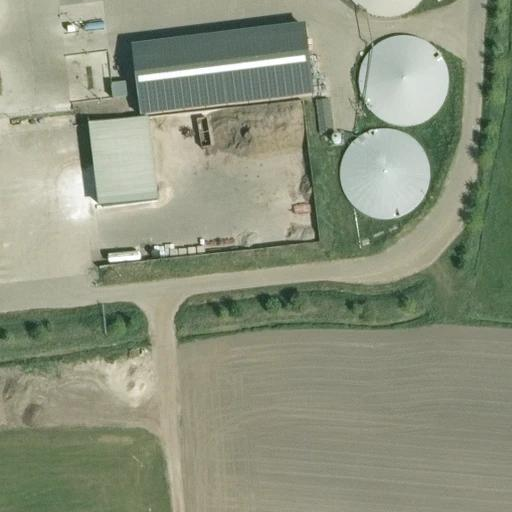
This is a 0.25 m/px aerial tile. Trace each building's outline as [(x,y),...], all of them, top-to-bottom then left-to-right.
[(353,0),(357,4),(362,7),(366,10),(371,13),(376,14),(381,16),(387,16),(392,16),(397,15),(403,14),(408,11),(412,9),(416,5),(420,2),(421,0),(353,0)] [(439,56),(436,51),(432,48),(427,44),(423,42),(418,40),(412,38),(407,37),(402,37),(396,38),(391,39),(386,41),(381,43),(377,46),(373,50),(369,54),(366,58),(363,63),(361,68),(360,73),(360,78),(360,84),(360,89),(362,94),(364,99),(366,104),(369,108),(373,112),(377,116),(382,119),(386,121),(392,123),(397,124),(402,125),(408,124),(413,124),(418,122),(423,120),(428,117),(432,114),(436,110),(439,106),(442,101),(444,97),(446,91),(447,86),(447,81),(447,75),(446,70),(444,65),(442,60),(439,56)] [(96,56),(102,89),(117,87),(112,54),(96,56)] [(155,113),(93,117),(100,210),(108,209),(107,199),(161,195),(155,113)] [(419,151),(416,146),(412,143),(408,139),(403,137),(398,135),(393,133),(387,132),(382,132),(377,133),(371,134),(366,136),(362,138),(357,141),(353,145),(349,149),(346,153),(344,158),(342,163),(340,168),(340,173),(340,179),(341,184),(342,189),(344,194),(346,199),(350,204),(353,208),(357,211),(362,214),(367,216),(372,218),(377,219),(382,220),(388,220),(393,219),(398,217),(403,215),(408,212),(412,209),(416,205),(419,201),(422,197),(425,192),(426,186),(427,181),(427,176),(427,170),(426,165),(424,160),(422,155),(419,151)] [(0,425),(23,419),(17,400),(0,404),(0,425)] [(32,436),(32,429),(2,430),(2,438),(32,436)]
